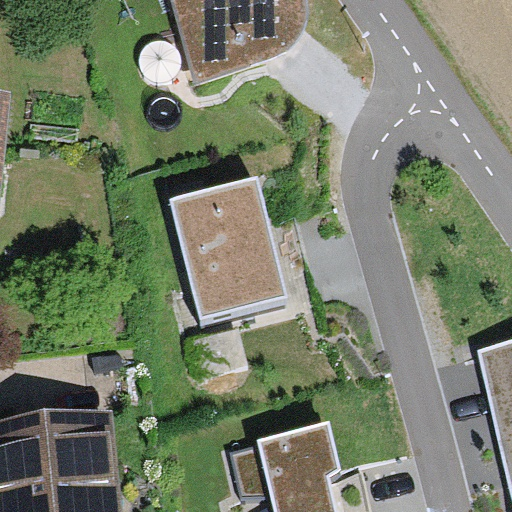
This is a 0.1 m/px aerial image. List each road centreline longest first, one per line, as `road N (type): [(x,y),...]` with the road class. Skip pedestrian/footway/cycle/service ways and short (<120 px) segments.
road 1 (residential): [(421,62),(372,140),(358,198),(448,511)]
road 2 (unclassified): [(421,62),(511,195)]
